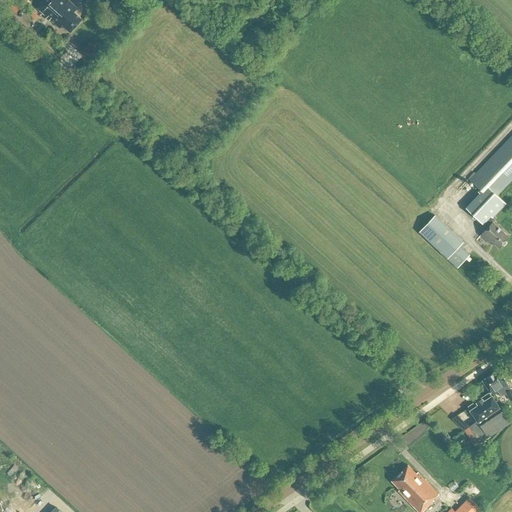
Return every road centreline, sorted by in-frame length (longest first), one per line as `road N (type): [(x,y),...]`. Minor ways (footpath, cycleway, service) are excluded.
road 1 (track): [(426,390),(25,30)]
road 2 (tertiary): [(256,511),(511,332)]
